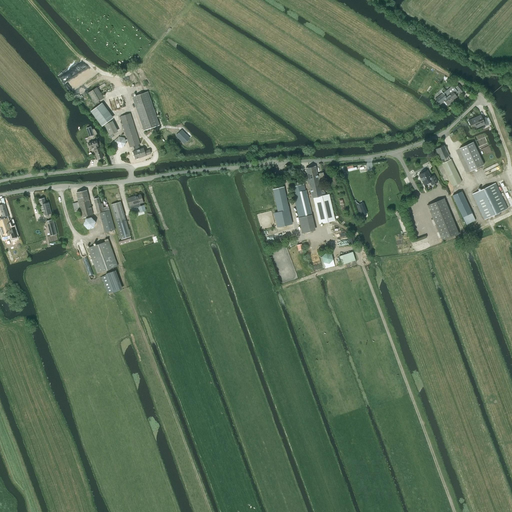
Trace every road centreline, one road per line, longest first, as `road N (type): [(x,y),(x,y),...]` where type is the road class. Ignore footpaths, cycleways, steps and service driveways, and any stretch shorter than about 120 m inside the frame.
road 1 (track): [(454,511),(356,247),(318,231),(302,161)]
road 2 (unclassified): [(133,181),(398,153),(444,133),(486,98)]
road 3 (track): [(511,281),(444,133)]
road 4 (unclassified): [(133,181),(131,167),(0,181)]
road 5 (unclassified): [(0,196),(133,181)]
road 6 (track): [(28,0),(80,57),(124,89)]
